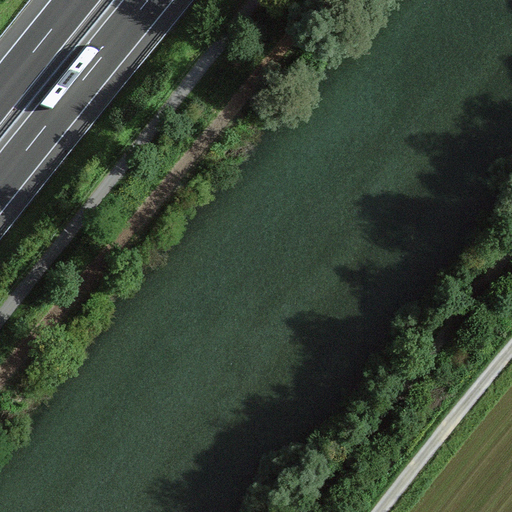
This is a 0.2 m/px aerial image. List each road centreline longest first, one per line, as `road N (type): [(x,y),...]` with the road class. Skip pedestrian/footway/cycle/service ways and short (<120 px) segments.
road 1 (unknown): [(323,0),(230,104),(0,399)]
road 2 (track): [(268,0),(0,327)]
road 3 (motorway): [(0,186),(152,0)]
road 4 (track): [(511,346),(378,511)]
